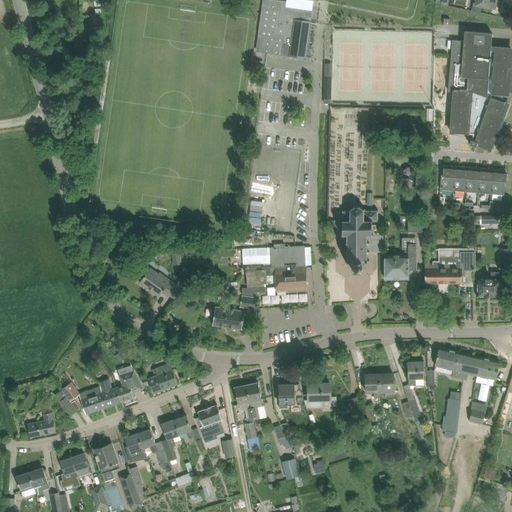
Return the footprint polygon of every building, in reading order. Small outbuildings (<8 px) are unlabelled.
[(263,0),(258,34),(277,37),(277,36),(284,37),(281,55),(306,58),(311,23),(311,21),(312,15),(312,12),(311,12),(305,11),(302,10),(301,10),(301,14),(291,12),(283,11),(284,3),(263,0)] [(495,9),(496,0),(476,0),(475,5),(495,9)] [(452,47),(449,91),(449,90),(455,90),(452,121),(451,132),(469,134),(468,138),(472,139),(470,144),(474,146),(476,146),(477,146),(479,146),(485,149),(487,150),(491,151),(492,149),(498,133),(504,115),(505,113),(508,105),(509,103),(507,103),(508,95),(510,95),(511,80),(509,80),(510,72),(510,67),(511,67),(511,51),(511,52),(491,50),(491,48),(491,47),(492,36),(492,33),(465,31),(465,32),(464,38),(464,39),(465,39),(464,41),(457,40),(453,40),(452,47)] [(263,40),(261,52),(267,53),(279,55),(281,42),(263,40)] [(455,166),(442,165),(440,189),(453,190),(455,166)] [(468,167),(455,166),(453,190),(466,191),(468,167)] [(468,167),(466,191),(479,193),(481,168),(468,167)] [(481,168),(479,193),(491,194),(493,169),(481,168)] [(506,173),(506,170),(493,169),(491,194),(504,195),(505,181),(507,181),(507,173),(506,173)] [(415,186),(423,186),(423,173),(415,173),(415,186)] [(379,251),(378,210),(364,210),(364,208),(360,206),(354,206),(351,208),(350,210),(343,210),(343,235),(347,235),(347,262),(352,261),(352,270),(363,270),(362,261),(368,261),(368,251),(379,251)] [(492,216),(480,216),(480,224),(493,224),(493,223),(492,216)] [(423,231),(423,217),(408,217),(408,231),(423,231)] [(385,279),(409,278),(409,270),(417,270),(417,243),(408,244),(408,254),(384,255),(385,279)] [(272,248),(243,249),(243,259),(243,265),(264,263),(264,265),(275,265),(275,267),(276,281),(277,291),(287,290),(287,291),(307,290),(307,286),(306,265),(305,247),(305,246),(296,246),(272,248)] [(501,267),(509,267),(509,249),(500,249),(501,267)] [(433,264),(425,264),(425,283),(462,282),(462,269),(473,269),(475,269),(475,252),(459,252),(459,257),(439,258),(440,262),(433,262),(433,264)] [(263,269),(246,270),(247,284),(266,283),(266,275),(275,275),(275,267),(275,265),(264,265),(264,266),(263,266),(263,269)] [(146,274),(140,282),(159,296),(162,292),(169,296),(170,295),(176,299),(183,289),(186,284),(180,280),(177,285),(159,272),(159,274),(150,268),(146,274)] [(498,278),(498,272),(491,272),(491,276),(487,276),(487,279),(477,279),(477,296),(501,295),(501,278),(498,278)] [(255,309),(257,297),(242,295),(240,306),(255,309)] [(242,329),(244,311),(215,306),(213,325),(242,329)] [(117,344),(121,341),(115,335),(112,339),(117,344)] [(121,361),(126,356),(114,345),(111,349),(116,354),(115,355),(121,361)] [(477,375),(481,357),(439,347),(435,365),(453,369),(452,376),(466,379),(468,373),(477,375)] [(496,379),(498,371),(500,361),(481,357),(477,375),(496,379)] [(176,358),(173,363),(177,368),(179,367),(182,362),(176,358)] [(423,377),(425,377),(424,361),(408,361),(409,384),(403,386),(409,401),(414,416),(416,422),(421,420),(419,416),(421,415),(415,399),(414,399),(409,385),(416,385),(416,378),(418,378),(418,379),(419,380),(422,380),(423,379),(423,377)] [(162,373),(159,367),(153,369),(155,375),(148,378),(154,393),(178,384),(173,369),(162,373)] [(121,402),(135,397),(133,392),(143,388),(134,371),(120,375),(123,385),(116,387),(121,402)] [(380,397),(380,374),(365,374),(366,391),(374,391),(374,398),(380,397)] [(380,397),(386,397),(386,391),(394,390),(394,374),(380,374),(380,397)] [(109,378),(99,382),(101,385),(103,392),(108,407),(121,402),(116,387),(113,389),(109,378)] [(71,381),(62,388),(70,400),(80,393),(71,381)] [(258,382),(247,385),(254,417),(254,419),(254,420),(260,418),(258,407),(263,406),(262,402),(262,400),(262,401),(262,399),(260,392),(258,382)] [(330,383),(308,384),(309,394),(309,400),(312,399),(312,406),(323,406),(323,408),(323,409),(330,409),(330,406),(337,406),(337,396),(331,396),(331,393),(330,383)] [(280,408),(288,408),(288,403),(295,402),(295,384),(279,385),(280,408)] [(247,385),(235,387),(239,404),(240,404),(241,410),(246,409),(248,418),(253,417),(247,385)] [(457,432),(460,392),(447,391),(444,430),(457,432)] [(103,392),(82,399),(87,414),(94,411),(108,407),(103,392)] [(357,416),(364,414),(359,396),(351,398),(357,416)] [(67,397),(60,402),(70,416),(77,411),(67,397)] [(409,401),(403,403),(408,418),(409,417),(414,416),(409,401)] [(200,417),(196,418),(205,443),(206,442),(206,441),(217,438),(218,438),(217,435),(217,434),(224,432),(225,432),(221,420),(223,419),(217,404),(211,407),(211,406),(204,409),(198,412),(200,417)] [(369,421),(375,419),(371,404),(365,406),(369,421)] [(482,424),(485,412),(472,409),(469,421),(482,424)] [(31,438),(56,432),(54,422),(52,412),(44,414),(45,420),(27,424),(28,428),(31,438)] [(195,437),(192,429),(187,415),(174,420),(180,434),(187,431),(189,439),(195,437)] [(169,461),(177,458),(173,446),(176,444),(173,437),(180,434),(174,420),(162,424),(167,439),(161,441),(168,460),(169,460),(169,461)] [(254,422),(246,423),(249,438),(257,437),(254,422)] [(281,424),(285,437),(291,434),(287,422),(281,424)] [(281,424),(274,427),(278,439),(279,439),(281,445),(292,441),(291,435),(285,437),(281,424)] [(413,427),(415,439),(422,438),(420,425),(413,427)] [(156,443),(154,438),(150,429),(138,433),(143,448),(150,445),(153,452),(154,452),(157,454),(161,463),(168,460),(161,441),(156,443)] [(138,433),(125,438),(128,446),(125,447),(131,462),(131,461),(146,456),(147,458),(143,448),(138,433)] [(199,450),(205,448),(202,438),(196,441),(199,450)] [(233,438),(223,440),(223,441),(226,457),(236,456),(233,438)] [(100,447),(94,449),(98,458),(103,473),(113,470),(120,468),(115,452),(112,443),(106,445),(100,447)] [(89,465),(85,453),(73,457),(79,477),(93,473),(90,465),(89,465)] [(73,457),(61,461),(64,471),(65,473),(62,474),(63,481),(61,481),(63,488),(73,485),(74,487),(81,485),(79,477),(73,457)] [(299,470),(296,459),(283,462),(287,479),(300,475),(300,474),(299,470)] [(317,463),(314,464),(316,473),(326,471),(323,459),(317,460),(317,463)] [(38,496),(44,494),(43,490),(50,487),(46,477),(43,467),(30,472),(36,491),(37,493),(38,496)] [(486,467),(484,477),(494,480),(497,469),(486,467)] [(36,491),(30,472),(16,476),(21,491),(21,490),(23,495),(26,497),(37,493),(36,491)] [(196,479),(193,472),(176,478),(175,477),(178,486),(178,485),(179,486),(196,479)] [(131,474),(120,477),(130,507),(132,506),(141,503),(140,501),(137,492),(134,482),(131,474)] [(172,487),(178,486),(175,477),(169,479),(172,487)] [(140,480),(134,482),(137,492),(143,490),(140,480)] [(484,480),(482,487),(494,490),(492,497),(505,501),(508,486),(484,480)] [(98,508),(108,505),(102,485),(91,489),(98,508)] [(62,511),(59,492),(50,494),(54,511),(62,511)] [(59,492),(62,511),(69,511),(66,494),(60,495),(59,492)] [(300,511),(301,510),(299,503),(297,496),(291,497),(292,504),(294,511),(293,511),(300,511)] [(14,511),(15,498),(8,498),(6,511),(14,511)] [(401,511),(408,511),(415,507),(410,500),(399,508),(401,511)]
